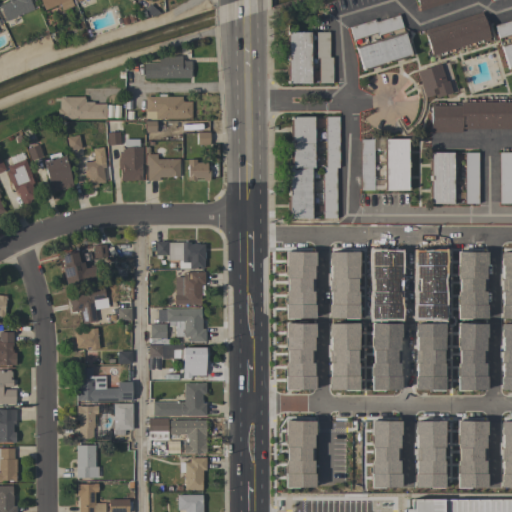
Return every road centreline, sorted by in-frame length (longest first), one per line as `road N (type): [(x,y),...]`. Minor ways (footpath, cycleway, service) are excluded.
road 1 (residential): [(43,511),(43,327),(18,241)]
road 2 (residential): [(0,249),(103,217),(248,215)]
road 3 (secondary): [(248,215),(247,24)]
road 4 (secondary): [(248,511),(248,337)]
